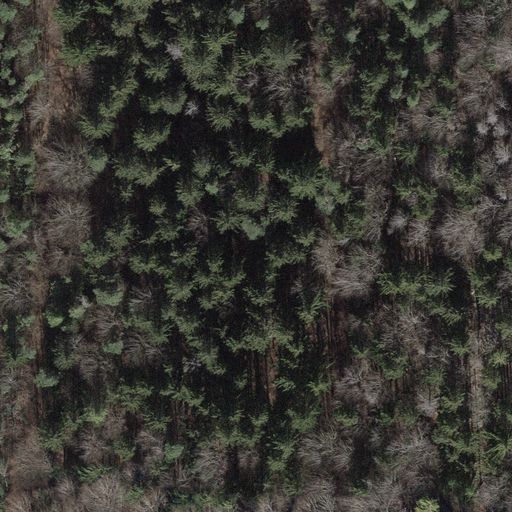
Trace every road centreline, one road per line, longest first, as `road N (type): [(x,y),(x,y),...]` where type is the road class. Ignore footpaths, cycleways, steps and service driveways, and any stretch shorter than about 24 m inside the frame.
road 1 (track): [(45,0),(61,152),(20,511)]
road 2 (track): [(307,0),(323,88),(332,314),(311,511)]
